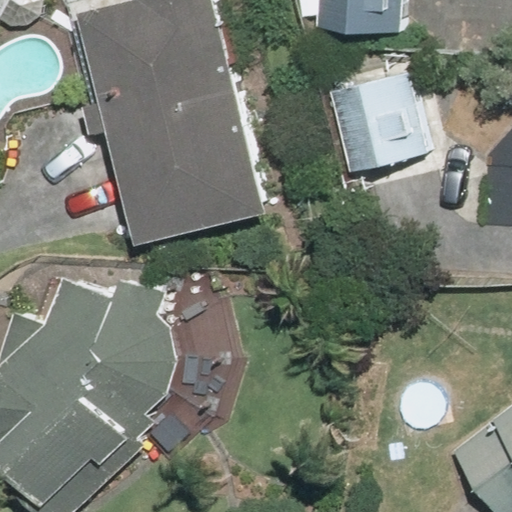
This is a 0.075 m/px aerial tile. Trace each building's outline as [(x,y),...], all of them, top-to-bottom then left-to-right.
[(87,0),(148,238),(279,206),(226,0),(87,0)] [(410,0),(297,0),(297,10),(324,11),(323,24),(409,27),(410,0)] [(414,53),(329,80),(359,174),(445,147),(414,53)] [(76,511),(172,414),(158,401),(163,398),(180,379),(186,354),(181,330),(165,310),(163,309),(169,286),(127,274),(123,288),(69,274),(58,314),(15,351),(0,369),(0,422),(9,435),(0,444),(0,450),(63,511),(76,511)] [(511,511),(511,406),(460,445),(510,511),(511,511)]
